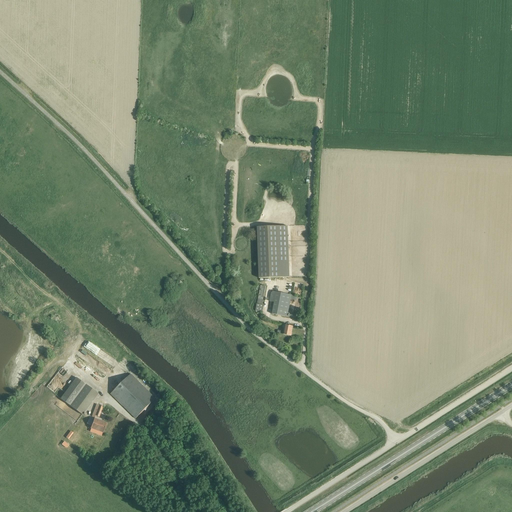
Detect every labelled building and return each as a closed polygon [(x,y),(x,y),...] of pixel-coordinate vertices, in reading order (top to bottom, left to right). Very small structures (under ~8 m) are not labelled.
[(257,227),(259,278),(289,277),(287,226),(257,227)] [(262,312),(263,305),(262,305),(265,286),(261,286),(256,311),(262,312)] [(287,313),(290,295),(276,292),(274,302),(271,302),(270,308),(273,308),(272,314),(297,319),(298,315),(287,313)] [(291,336),(293,326),(285,325),(283,332),(278,331),(277,333),(283,334),(291,336)] [(135,419),(156,399),(131,374),(110,394),(135,419)] [(60,399),(82,415),(98,394),(76,378),(60,399)] [(103,407),(99,406),(96,404),(91,417),(95,418),(95,416),(99,417),(103,407)] [(103,433),(106,423),(94,419),(90,428),(103,433)]
